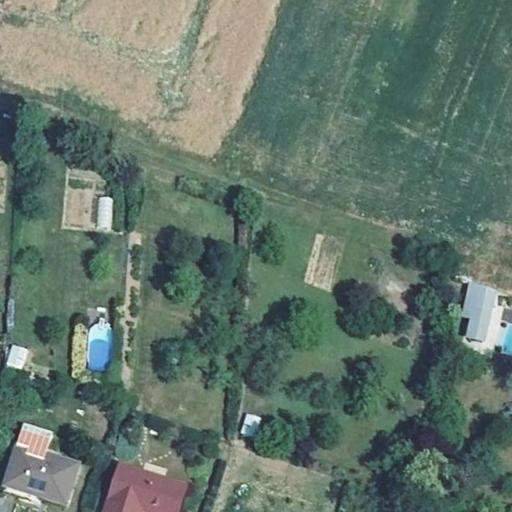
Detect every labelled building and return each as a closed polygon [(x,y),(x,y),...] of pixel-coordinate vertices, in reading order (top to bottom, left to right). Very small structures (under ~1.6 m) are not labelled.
[(97,229),(112,229),(112,196),(97,196),(97,229)] [(487,333),(492,314),(478,310),(483,290),(475,287),(466,319),(475,321),(473,330),(487,333)] [(492,314),(498,295),(483,290),(478,310),(492,314)] [(10,344),(6,366),(23,369),(27,347),(10,344)] [(245,414),(241,433),(255,436),(259,417),(245,414)] [(34,457),(40,437),(13,428),(0,469),(0,491),(55,509),(68,468),(34,457)] [(110,470),(97,511),(171,511),(178,490),(110,470)]
